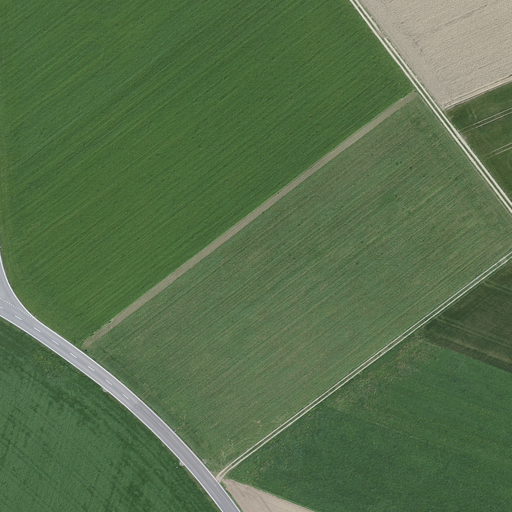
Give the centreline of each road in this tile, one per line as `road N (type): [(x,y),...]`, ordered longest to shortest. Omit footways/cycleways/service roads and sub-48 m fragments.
road 1 (track): [(211,485),(511,253)]
road 2 (secondary): [(231,511),(139,409),(0,307)]
road 3 (track): [(352,0),(511,210)]
